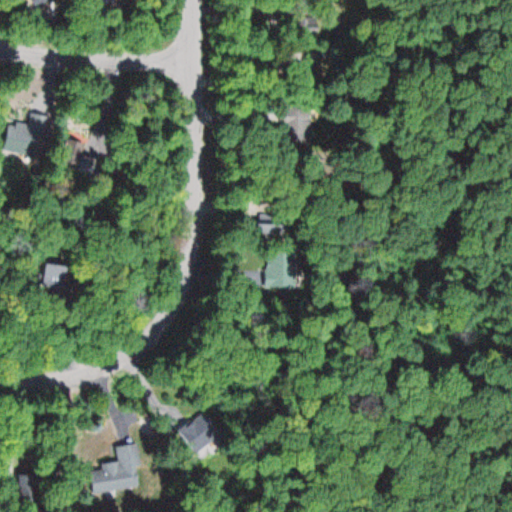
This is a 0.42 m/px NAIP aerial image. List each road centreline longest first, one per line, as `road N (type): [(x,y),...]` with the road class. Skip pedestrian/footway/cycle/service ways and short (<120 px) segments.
road 1 (residential): [(0,386),(117,364),(175,302),(193,255),(195,0)]
road 2 (residential): [(195,65),(0,50)]
